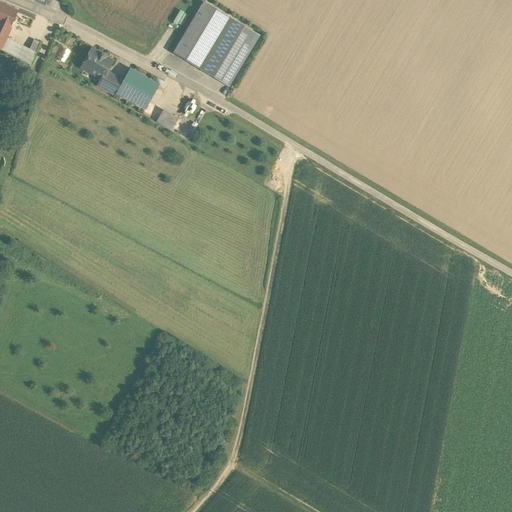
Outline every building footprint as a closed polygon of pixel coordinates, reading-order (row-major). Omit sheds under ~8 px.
[(203,2),(173,53),(198,69),(229,18),(203,2)] [(17,12),(0,4),(0,49),(0,50),(6,37),(17,12)] [(198,69),(228,87),(259,36),(229,18),(198,69)] [(29,49),(6,37),(0,50),(31,66),(36,53),(29,49)] [(40,43),(33,40),(29,49),(36,53),(40,43)] [(64,49),(59,58),(63,60),(68,51),(64,49)] [(106,57),(98,53),(98,54),(91,50),(81,68),(101,79),(97,86),(102,89),(110,74),(107,72),(112,62),(105,58),(106,57)] [(15,76),(0,66),(0,83),(8,88),(12,81),(15,76)] [(159,86),(130,69),(123,81),(115,94),(145,110),(159,86)] [(123,81),(110,74),(102,89),(114,96),(115,94),(123,81)] [(17,84),(12,81),(8,88),(13,91),(17,84)] [(178,119),(162,111),(156,122),(171,131),(178,119)]
